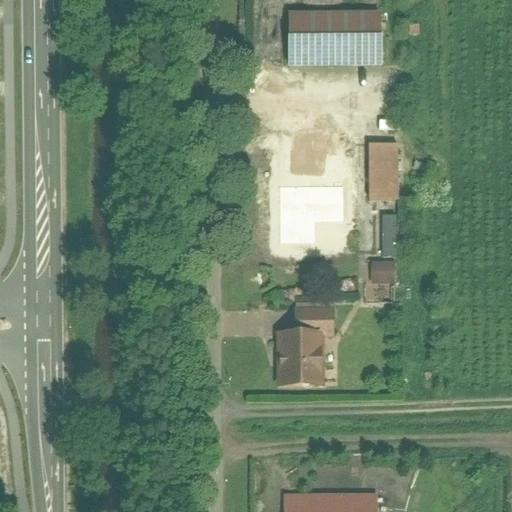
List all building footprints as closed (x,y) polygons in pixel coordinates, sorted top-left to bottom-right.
[(297,14),(296,69),(388,69),(388,14),(297,14)] [(356,92),(396,93),(396,81),(356,81),(356,92)] [(297,141),(297,217),(361,217),(362,142),(297,141)] [(406,147),(377,147),(377,201),(406,201),(406,147)] [(377,264),(377,285),(402,285),(402,264),(377,264)] [(301,307),(301,335),(330,335),(343,335),(343,307),(301,307)] [(282,335),(282,388),(330,388),(330,335),(301,335),(282,335)] [(293,494),(292,511),(383,511),(383,495),(293,494)]
